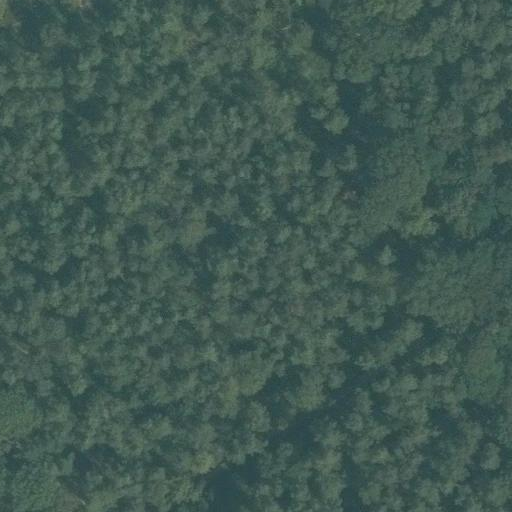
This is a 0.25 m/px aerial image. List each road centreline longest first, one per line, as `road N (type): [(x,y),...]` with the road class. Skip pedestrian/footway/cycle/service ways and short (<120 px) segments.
road 1 (track): [(511,283),(131,511)]
road 2 (track): [(511,345),(349,0)]
road 3 (track): [(0,423),(95,511)]
